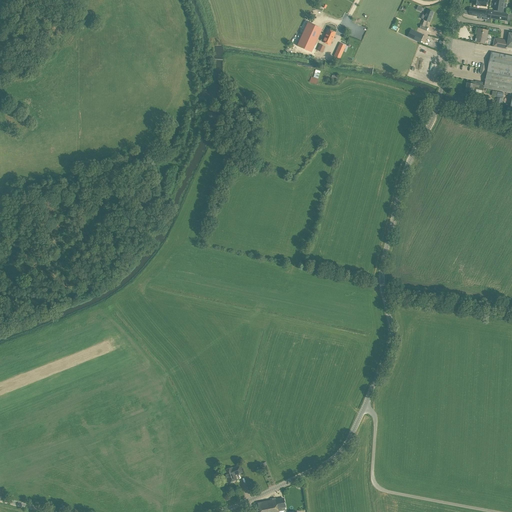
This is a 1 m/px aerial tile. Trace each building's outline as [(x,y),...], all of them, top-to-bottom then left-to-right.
[(495,13),(489,12),(488,19),(506,21),(507,15),(502,14),(502,12),(503,12),(503,8),(505,9),(506,8),(507,5),(506,4),(504,4),(504,0),(495,0),(494,11),(495,11),(495,13)] [(470,9),(469,16),(483,18),(483,19),(487,20),(487,19),(488,19),(489,12),(470,9)] [(423,15),(421,19),(422,20),(423,20),(420,29),(426,31),(428,27),(426,27),(428,22),(430,22),(433,13),(428,10),(426,16),(424,15),(423,15)] [(391,30),(398,33),(401,26),(404,28),(406,24),(396,19),(391,30)] [(307,23),(297,46),(311,52),(321,29),(307,23)] [(322,37),(320,41),(322,42),(321,42),(330,46),(336,33),(327,29),(324,37),(322,37)] [(411,30),(407,37),(416,41),(419,34),(411,30)] [(476,43),(481,44),(486,45),(490,46),(491,41),(487,40),(489,32),(478,30),(476,43)] [(493,45),(493,47),(505,49),(507,42),(498,40),(496,47),(494,46),(494,45),(493,45)] [(421,48),(428,51),(430,46),(419,42),(416,50),(420,52),(421,48)] [(336,52),(336,53),(341,55),(346,46),(340,43),(336,52)] [(325,46),(320,44),(317,50),(322,53),(325,46)] [(511,56),(491,52),(485,85),(484,87),(485,88),(511,93),(511,56)] [(433,82),(434,79),(408,70),(407,73),(433,82)] [(484,91),(485,88),(484,87),(485,85),(471,82),(471,84),(467,83),(466,91),(474,92),(475,89),(484,91)] [(501,108),(503,100),(503,99),(497,97),(495,107),(501,108)] [(502,110),(509,112),(510,109),(508,108),(509,105),(503,103),(502,106),(503,106),(502,110)] [(228,483),(230,482),(231,482),(232,482),(233,482),(234,481),(234,480),(237,479),(235,474),(237,473),(237,474),(242,472),(240,465),(232,468),(232,467),(223,470),(228,483)] [(257,503),(258,511),(278,511),(277,509),(285,507),(283,498),(276,500),(276,499),(257,503)]
